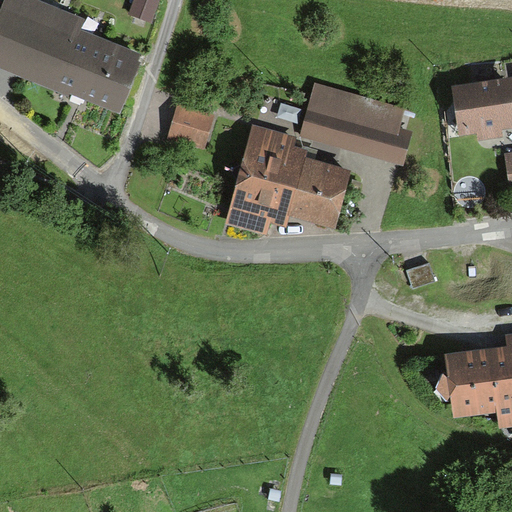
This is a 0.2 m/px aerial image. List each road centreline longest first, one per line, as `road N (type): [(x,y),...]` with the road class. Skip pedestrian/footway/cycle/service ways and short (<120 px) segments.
road 1 (residential): [(364,246),(243,251),(179,240),(0,108)]
road 2 (residential): [(364,246),(360,299),(307,436),(289,511)]
road 3 (residential): [(511,226),(364,246)]
